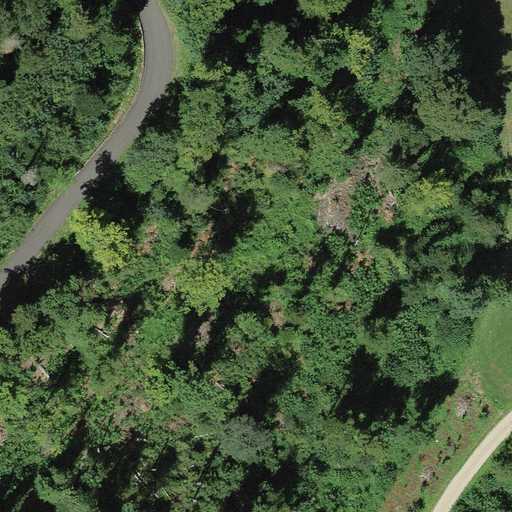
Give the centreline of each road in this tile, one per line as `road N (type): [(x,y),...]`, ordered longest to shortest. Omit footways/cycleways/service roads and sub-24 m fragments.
road 1 (residential): [(137,0),(152,45),(142,105),(0,289)]
road 2 (track): [(436,511),(511,415)]
